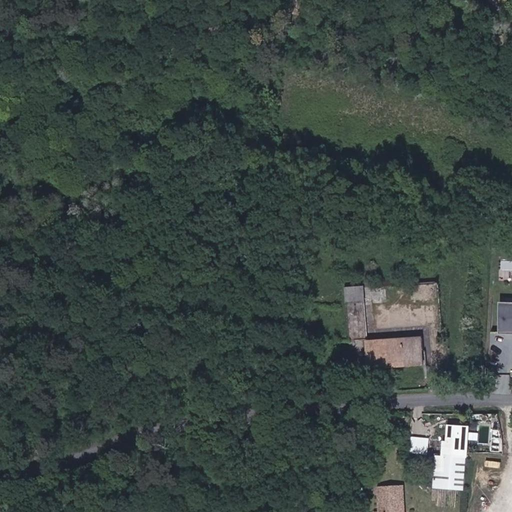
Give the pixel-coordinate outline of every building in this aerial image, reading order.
[(511,301),(497,301),(497,332),(511,332),(511,301)] [(369,302),(347,305),(350,341),(372,339),(369,302)] [(424,362),(421,336),(373,340),(375,367),(424,362)] [(476,428),(454,426),(451,462),(473,462),(476,428)] [(410,452),(429,454),(430,437),(411,435),(410,452)] [(439,493),(469,497),(473,462),(451,462),(442,462),(439,493)] [(407,511),(407,493),(382,493),(381,511),(407,511)]
